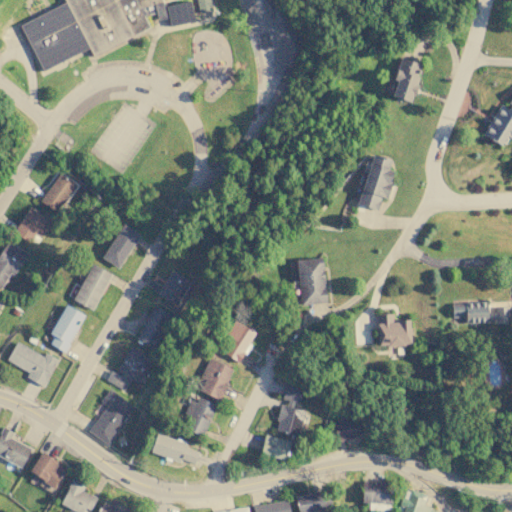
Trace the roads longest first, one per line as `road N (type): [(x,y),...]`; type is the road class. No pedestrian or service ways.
road 1 (residential): [(54,426),(200,178),(200,156),(179,102),(134,79),(88,89),(50,124)]
road 2 (residential): [(438,194),(364,289),(273,359),(208,490)]
road 3 (residential): [(167,490),(229,488),(384,461),(511,492)]
road 4 (residential): [(511,202),(458,204),(438,194),(431,172),(485,0)]
road 5 (residential): [(0,397),(128,476),(167,490)]
